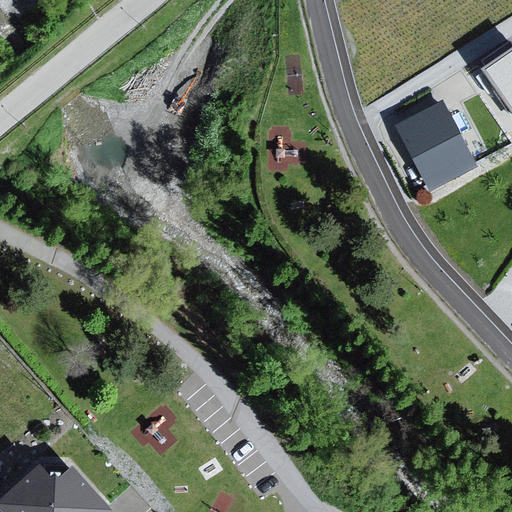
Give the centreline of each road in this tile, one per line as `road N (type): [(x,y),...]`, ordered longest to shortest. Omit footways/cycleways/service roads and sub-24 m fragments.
road 1 (residential): [(351,123),(407,238),(511,360)]
road 2 (residential): [(351,123),(511,26)]
road 3 (residential): [(0,119),(144,0)]
road 4 (residential): [(316,0),(351,123)]
